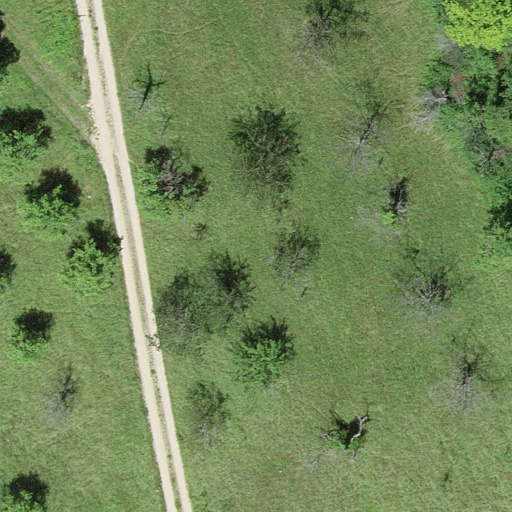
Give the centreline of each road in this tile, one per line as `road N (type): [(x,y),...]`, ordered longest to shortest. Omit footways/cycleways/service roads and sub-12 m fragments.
road 1 (track): [(90,0),(154,409),(179,511)]
road 2 (track): [(0,22),(113,145)]
